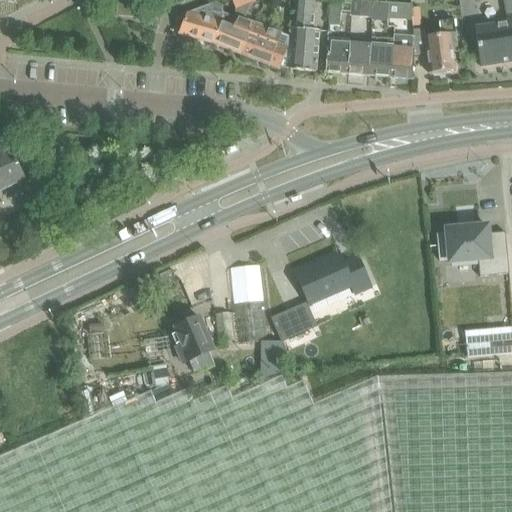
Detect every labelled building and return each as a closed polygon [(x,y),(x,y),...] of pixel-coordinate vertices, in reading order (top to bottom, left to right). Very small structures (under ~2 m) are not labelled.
[(137,19),(139,3),(117,0),(116,17),(137,19)] [(229,0),(234,10),(234,17),(237,18),(234,28),(219,23),(211,45),(240,55),(248,34),(250,34),(253,25),(254,26),(256,15),(246,12),(249,4),(255,2),(254,0),(229,0)] [(511,0),(502,0),(506,24),(474,29),(476,46),(479,68),(511,63),(511,0)] [(209,44),(211,45),(219,23),(234,28),(237,18),(234,17),(221,13),(220,1),(185,14),(177,34),(209,44)] [(294,1),(290,49),(288,71),(314,73),(318,32),(311,31),(313,3),(294,1)] [(337,35),(340,2),(329,2),(326,34),(337,35)] [(351,18),(358,18),(359,4),(351,3),(351,18)] [(371,5),(359,4),(358,18),(371,19),(370,18),(371,5)] [(372,22),(386,23),(387,6),(371,5),(370,18),(371,19),(372,19),(372,22)] [(409,7),(387,6),(386,23),(388,23),(388,18),(410,18),(409,7)] [(437,24),(439,37),(423,39),(422,30),(414,31),(411,31),(413,49),(413,55),(425,54),(428,75),(430,75),(432,77),(440,76),(441,74),(453,72),(451,54),(456,53),(451,22),(437,24)] [(287,71),(288,71),(290,49),(286,49),(287,39),(254,26),(253,25),(250,34),(248,34),(240,55),(278,69),(287,69),(287,71)] [(402,48),(395,47),(391,47),(388,79),(411,80),(413,55),(413,49),(411,31),(404,30),(402,48)] [(323,74),(346,75),(348,40),(326,39),(323,74)] [(348,39),(348,40),(346,75),(367,77),(370,41),(348,39)] [(371,41),(370,41),(367,77),(388,79),(391,47),(395,47),(395,40),(371,39),(371,41)] [(0,191),(22,181),(1,135),(0,135),(0,191)] [(446,235),(436,236),(439,262),(448,261),(448,263),(477,261),(479,278),(508,275),(504,233),(487,235),(486,227),(473,228),(473,226),(459,228),(459,229),(445,231),(446,235)] [(354,296),(370,289),(357,260),(341,267),(337,258),(295,276),(309,306),(350,288),(354,296)] [(259,268),(228,271),(233,313),(237,344),(237,346),(261,344),(267,343),(267,342),(259,268)] [(293,311),(275,319),(281,333),(299,325),(293,311)] [(218,346),(231,345),(227,314),(214,316),(218,346)] [(193,374),(212,365),(207,354),(212,352),(197,320),(195,321),(192,318),(184,322),(183,326),(172,331),(180,348),(175,350),(181,365),(187,362),(193,374)] [(511,328),(464,333),(466,358),(466,359),(473,358),(511,354),(511,328)] [(152,381),(167,379),(165,367),(150,369),(152,381)] [(511,511),(511,374),(376,380),(313,407),(302,383),(286,390),(281,378),(231,400),(226,388),(193,402),(187,390),(155,405),(150,393),(1,457),(0,457),(0,511),(390,511),(379,407),(382,406),(393,511),(511,511)] [(81,417),(93,416),(87,391),(76,394),(81,417)]
